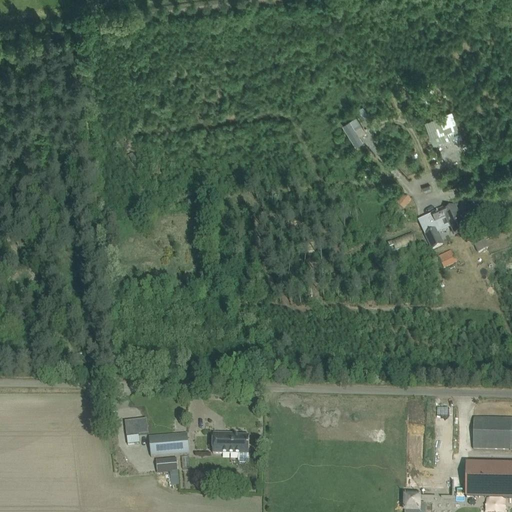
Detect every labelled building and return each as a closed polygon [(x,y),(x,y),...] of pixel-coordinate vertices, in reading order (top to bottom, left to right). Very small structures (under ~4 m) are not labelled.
[(452,111),(448,113),(426,122),(435,144),(461,133),(452,111)] [(403,193),(395,202),(403,209),(411,201),(403,193)] [(467,229),(457,208),(446,213),(444,210),(432,215),(436,225),(449,219),(456,234),(467,229)] [(426,233),(432,245),(435,250),(445,245),(442,240),(436,228),(426,233)] [(444,269),(457,263),(451,250),(438,257),(444,269)] [(109,413),(110,423),(114,450),(127,449),(122,411),(109,413)] [(511,419),(474,418),(473,450),(511,450),(511,419)] [(149,435),(147,420),(125,422),(127,437),(149,435)] [(213,434),(213,444),(213,454),(238,455),(238,464),(248,464),(248,455),(249,437),(234,436),(234,435),(213,434)] [(189,454),(188,444),(187,435),(149,438),(151,458),(189,454)] [(134,453),(115,456),(117,468),(135,466),(134,453)] [(178,473),(177,459),(156,460),(157,474),(178,473)] [(511,464),(467,464),(466,498),(511,499),(511,464)] [(420,496),(404,496),(404,511),(405,511),(404,511),(424,511),(425,504),(420,504),(420,496)]
